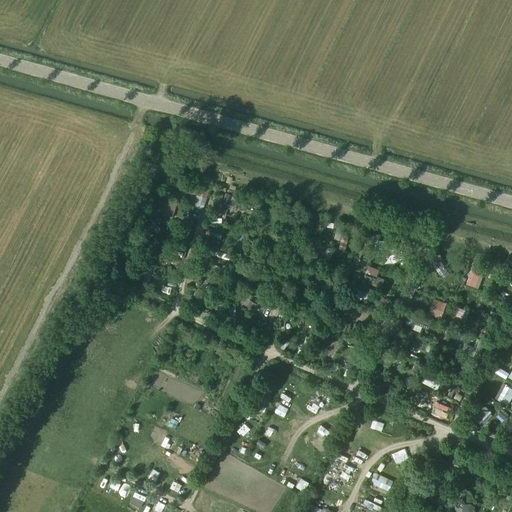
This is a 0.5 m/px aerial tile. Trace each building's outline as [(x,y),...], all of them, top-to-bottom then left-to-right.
[(200,174),(198,184),(210,187),(213,177),(200,174)] [(164,196),(161,214),(174,217),(178,199),(164,196)] [(304,222),(291,216),(286,227),(291,229),(290,230),(296,233),(297,231),(299,232),(304,222)] [(217,237),(219,231),(209,227),(207,234),(214,236),(211,242),(218,244),(220,238),(217,237)] [(330,247),(319,242),(316,250),(327,254),(330,247)] [(367,265),(362,280),(382,286),(384,278),(377,276),(379,269),(367,265)] [(466,285),(477,287),(480,272),(469,269),(466,285)] [(353,289),(351,294),(360,299),(363,294),(353,289)] [(441,318),(446,303),(432,298),(427,313),(441,318)] [(421,381),(437,390),(441,382),(426,373),(421,381)] [(274,382),(266,378),(254,403),(262,407),(274,382)] [(508,405),(511,397),(511,387),(502,382),(494,398),(508,405)] [(430,410),(433,405),(417,399),(415,405),(430,410)] [(273,407),(285,411),(288,405),(276,400),(273,407)] [(482,403),(470,414),(478,422),(489,411),(482,403)] [(369,483),(388,491),(393,480),(373,472),(369,483)] [(69,482),(67,488),(78,493),(80,487),(69,482)] [(461,500),(456,497),(455,507),(461,504),(464,508),(469,508),(470,511),(473,511),(478,507),(473,505),(473,500),(470,497),(465,496),(461,500)]
